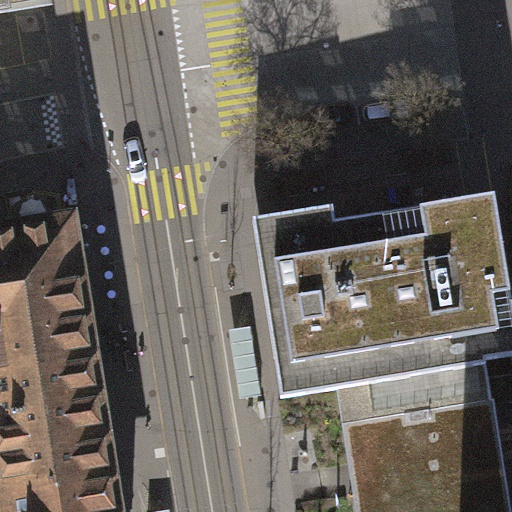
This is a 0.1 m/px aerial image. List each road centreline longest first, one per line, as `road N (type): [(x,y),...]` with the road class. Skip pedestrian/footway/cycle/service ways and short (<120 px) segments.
road 1 (tertiary): [(144,98),(214,511)]
road 2 (residential): [(144,98),(511,38)]
road 3 (residential): [(0,130),(144,98)]
